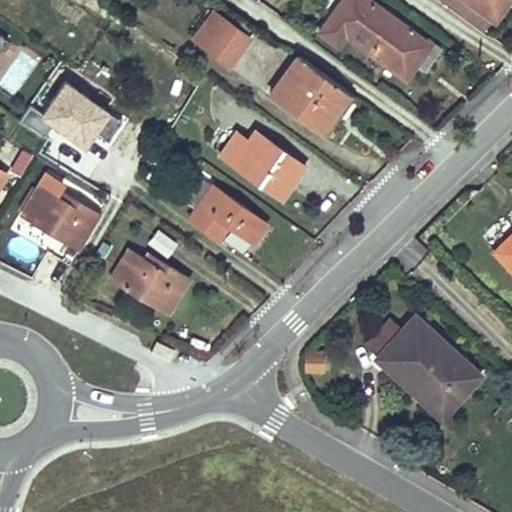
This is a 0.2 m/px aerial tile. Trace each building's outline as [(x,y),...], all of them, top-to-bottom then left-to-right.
[(410,64),(427,41),(371,0),(341,0),(320,30),(338,44),(345,35),(405,78),(414,67),(410,64)] [(469,2),(466,0),(445,0),(462,12),(469,2)] [(466,0),(469,2),(462,12),(486,30),(494,20),(495,21),(506,8),(501,4),(503,0),(466,0)] [(224,19),(213,11),(195,38),(206,45),(224,19)] [(249,38),(224,19),(206,45),(231,63),(249,38)] [(440,50),(427,41),(410,64),(414,67),(423,74),(440,50)] [(345,88),(299,54),(271,92),(323,130),(337,112),(331,108),(345,88)] [(75,76),(67,85),(85,98),(92,88),(75,76)] [(85,98),(67,85),(65,84),(43,112),(94,148),(115,119),(85,98)] [(351,92),(345,88),(331,108),(337,112),(351,92)] [(289,178),(301,162),(256,130),(248,141),(237,132),(222,154),(284,197),(295,183),(289,178)] [(32,157),(24,152),(13,168),(22,173),(32,157)] [(307,167),(301,162),(289,178),(295,183),(307,167)] [(197,209),(192,217),(219,236),(229,222),(255,240),(266,224),(202,178),(185,200),(197,209)] [(65,200),(56,196),(40,186),(24,213),(79,247),(99,213),(68,194),(65,200)] [(68,194),(60,190),(56,196),(65,200),(68,194)] [(167,254),(177,239),(156,226),(146,241),(167,254)] [(511,242),(511,235),(495,251),(498,255),(511,242)] [(511,242),(498,255),(511,269),(511,242)] [(122,249),(110,243),(98,263),(109,270),(122,249)] [(153,265),(145,260),(129,250),(113,278),(169,312),(189,279),(157,259),(153,265)] [(157,259),(149,254),(145,260),(153,265),(157,259)] [(390,370),(397,363),(449,410),(481,375),(416,316),(402,331),(378,356),(376,358),(390,370)] [(402,331),(390,320),(366,345),(378,356),(402,331)] [(174,348),(156,339),(150,350),(169,359),(174,348)] [(322,353),(306,354),(306,372),(322,373),(322,353)] [(449,410),(397,363),(390,370),(443,417),(449,410)]
